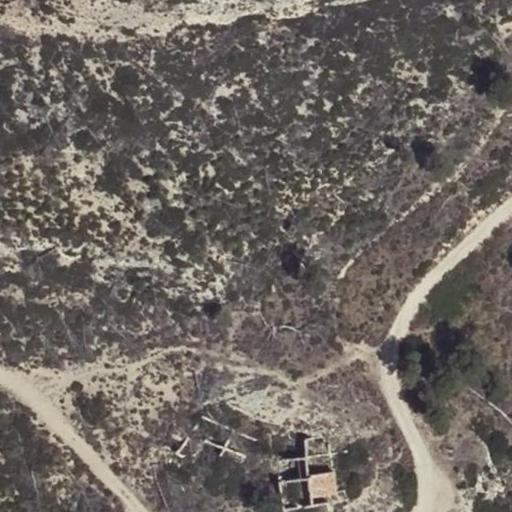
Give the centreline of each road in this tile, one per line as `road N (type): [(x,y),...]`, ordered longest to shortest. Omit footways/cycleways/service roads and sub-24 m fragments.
road 1 (track): [(511,221),(397,326),(378,364),(433,495),(423,511)]
road 2 (track): [(0,377),(45,410),(143,511)]
